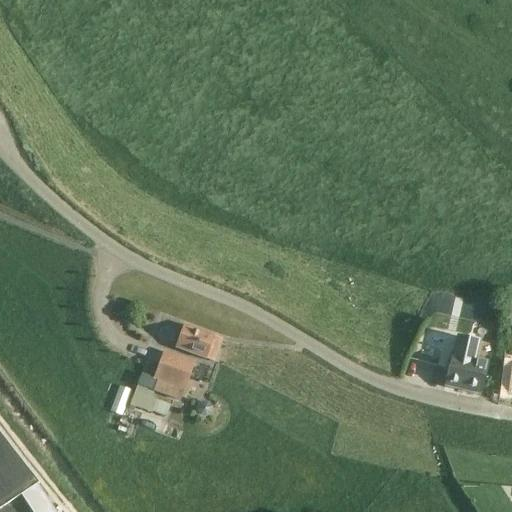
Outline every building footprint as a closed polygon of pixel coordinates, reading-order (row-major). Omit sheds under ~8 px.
[(221,340),(184,326),(176,349),(213,362),(221,340)] [(511,344),(511,336),(499,335),(496,361),(510,363),(511,344)] [(448,367),(444,387),(480,395),(484,376),(487,365),(473,361),(478,343),(455,337),(448,367)] [(165,353),(164,353),(154,379),(158,380),(153,392),(179,401),(183,390),(184,390),(190,372),(193,364),(165,353)] [(170,406),(134,393),(129,406),(152,414),(152,413),(166,418),(170,406)] [(208,403),(202,402),(197,406),(196,412),(200,417),(206,417),(211,414),(212,408),(208,403)] [(0,511),(35,511),(47,504),(36,488),(38,487),(0,438),(0,511)]
